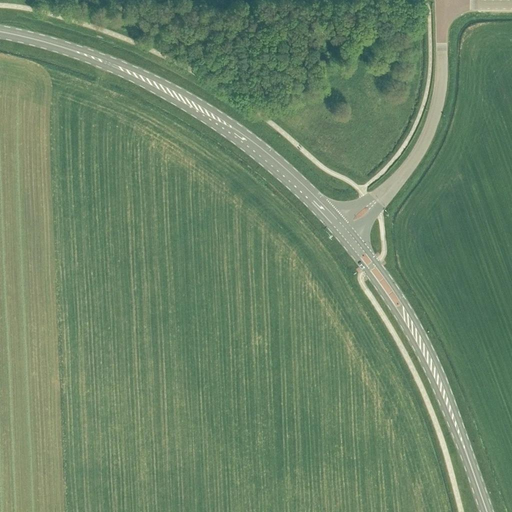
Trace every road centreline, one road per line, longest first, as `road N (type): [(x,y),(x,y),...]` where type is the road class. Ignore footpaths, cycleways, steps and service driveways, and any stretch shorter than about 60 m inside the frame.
road 1 (primary): [(108,67),(222,131),(335,233)]
road 2 (primary): [(339,218),(250,135),(111,60)]
road 3 (primary): [(335,233),(405,328),(464,450)]
road 4 (primary): [(464,450),(424,338),(351,232)]
road 5 (tertiary): [(379,196),(412,161),(432,121),(440,5)]
